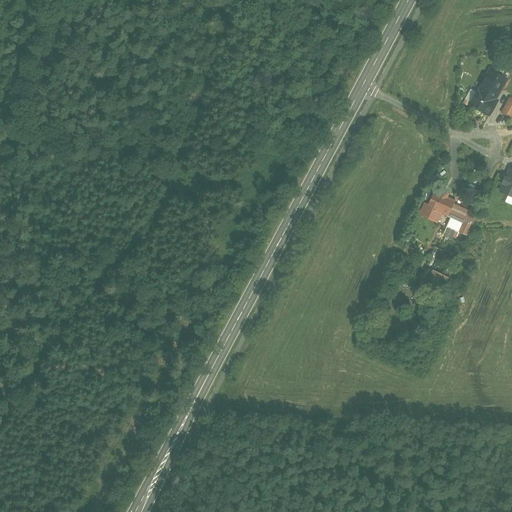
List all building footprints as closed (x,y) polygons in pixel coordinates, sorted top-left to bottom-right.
[(499,99),(479,88),(470,104),(491,115),(499,99)] [(511,90),(509,89),(500,106),(511,112),(511,90)] [(511,171),(510,170),(500,191),(511,196),(511,171)] [(454,192),(447,189),(449,185),(441,182),(440,186),(433,182),(427,195),(423,193),(418,205),(437,214),(440,205),(461,215),(457,224),(467,228),(477,206),(452,195),(454,192)] [(455,231),(447,227),(444,233),(453,237),(455,231)] [(443,243),(434,239),(427,253),(437,257),(443,243)] [(412,259),(416,250),(407,246),(403,255),(412,259)] [(449,278),(439,273),(433,286),(443,290),(449,278)]
